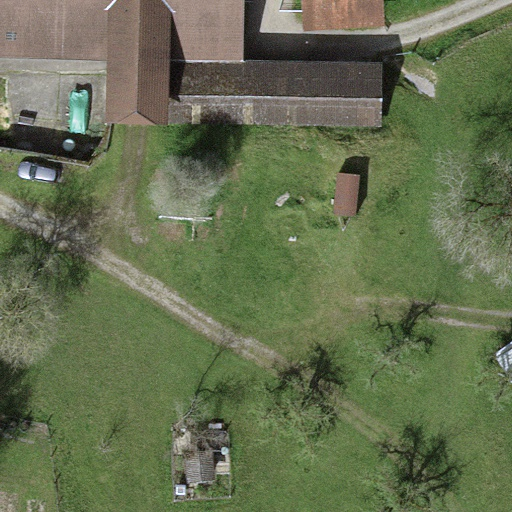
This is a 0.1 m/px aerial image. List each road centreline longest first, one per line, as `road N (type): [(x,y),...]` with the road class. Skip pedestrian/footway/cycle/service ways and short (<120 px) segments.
road 1 (track): [(264,359),(0,209)]
road 2 (track): [(490,0),(420,30),(301,59),(225,55)]
road 3 (track): [(511,319),(374,308),(264,359)]
road 4 (track): [(445,511),(391,444),(264,359)]
